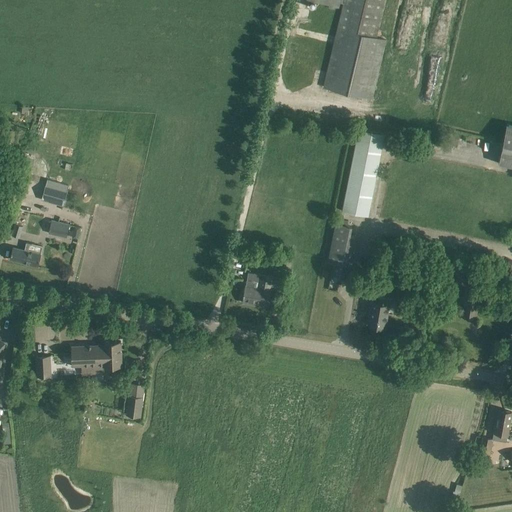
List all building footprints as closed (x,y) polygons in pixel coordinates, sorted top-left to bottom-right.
[(340,0),(307,0),(329,5),(328,8),(334,9),(335,6),(338,7),(340,0)] [(343,0),(337,28),(376,37),(385,0),(343,0)] [(386,39),(376,37),(337,28),(323,87),(372,98),(386,39)] [(511,166),(511,125),(506,124),(498,163),(511,166)] [(368,216),(385,134),(359,129),(342,211),(368,216)] [(64,206),(68,191),(60,188),(61,184),(55,182),(54,187),(46,184),(41,200),(64,206)] [(337,218),(336,223),(328,262),(334,263),(331,276),(347,279),(350,266),(348,265),(354,236),(350,235),(352,226),(347,225),(348,220),(337,218)] [(70,224),(52,220),(48,233),(67,238),(70,224)] [(16,224),(12,235),(19,238),(23,226),(16,224)] [(38,266),(40,257),(43,247),(26,243),(24,251),(12,248),(10,258),(29,263),(29,264),(38,266)] [(272,276),(258,274),(248,272),(244,294),(243,294),(243,296),(244,296),(243,302),(244,301),(256,303),(256,304),(267,306),(270,290),(272,276)] [(372,311),(371,317),(370,325),(385,328),(390,302),(394,302),(396,289),(376,285),(374,298),(378,299),(377,303),(372,302),(370,311),(372,311)] [(479,296),(464,294),(461,316),(476,319),(479,296)] [(97,364),(92,364),(92,365),(104,365),(104,367),(121,366),(120,341),(103,342),(103,344),(96,344),(97,364)] [(96,344),(71,345),(72,366),(92,365),(92,364),(97,364),(96,344)] [(37,376),(51,376),(50,356),(36,356),(37,376)] [(129,394),(127,415),(141,416),(143,396),(129,394)] [(58,398),(54,403),(61,408),(65,403),(58,398)] [(493,433),(507,435),(511,412),(499,409),(497,416),(496,416),(493,433)] [(8,422),(2,422),(4,444),(10,443),(8,422)] [(493,438),(482,437),(479,456),(490,458),(493,438)]
